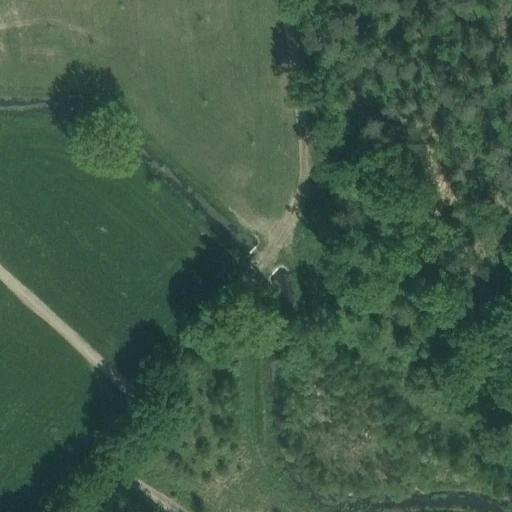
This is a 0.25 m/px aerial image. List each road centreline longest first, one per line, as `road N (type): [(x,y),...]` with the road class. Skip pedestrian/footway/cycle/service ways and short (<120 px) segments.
road 1 (track): [(289,0),(310,184),(139,404)]
road 2 (track): [(139,404),(122,375),(0,265)]
